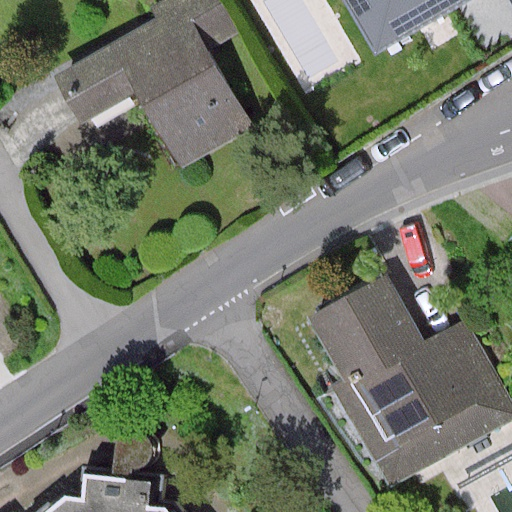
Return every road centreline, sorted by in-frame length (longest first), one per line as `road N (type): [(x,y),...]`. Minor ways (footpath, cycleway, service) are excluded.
road 1 (residential): [(216,293),(367,192),(511,129)]
road 2 (residential): [(216,293),(364,511)]
road 3 (residential): [(0,429),(216,293)]
